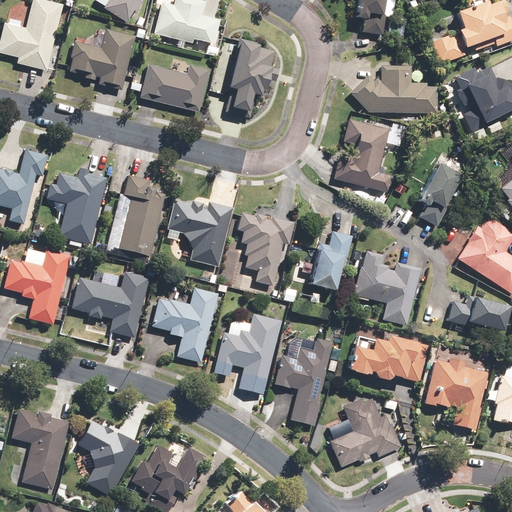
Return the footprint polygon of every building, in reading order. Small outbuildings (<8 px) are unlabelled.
[(45,70),(61,4),(42,0),(31,0),(24,28),(3,23),(0,37),(0,53),(17,58),(16,63),(45,70)] [(107,0),(102,9),(125,22),(132,10),(136,12),(143,0),(107,0)] [(173,0),(172,5),(160,3),(153,33),(191,41),(191,38),(212,43),(217,20),(199,16),(203,0),(173,0)] [(384,14),(391,15),(392,0),(356,0),(355,17),(363,18),(362,33),(382,35),(384,14)] [(487,0),(454,11),(460,28),(455,30),(457,34),(450,37),(448,32),(429,39),(438,64),(463,55),(461,48),(487,39),(490,47),(511,39),(511,26),(502,0),(496,0),(488,3),(487,0)] [(402,35),(404,17),(389,16),(387,34),(402,35)] [(121,90),(134,37),(105,30),(101,48),(74,42),(66,72),(84,76),(84,78),(94,80),(94,76),(99,77),(97,84),(121,90)] [(269,66),(273,51),(256,47),(257,44),(238,39),(223,92),(228,93),(223,112),(247,118),(253,94),(258,95),(260,89),(263,90),(266,80),(272,82),(276,68),(269,66)] [(146,66),(139,98),(197,112),(207,70),(187,65),(185,75),(146,66)] [(461,116),(469,131),(511,109),(511,80),(503,85),(499,77),(494,79),(488,65),(474,72),(472,68),(452,78),(457,89),(454,91),(462,106),(465,104),(469,112),(461,116)] [(375,78),(372,81),(367,76),(349,92),(367,113),(435,114),(436,83),(410,82),(410,67),(380,66),(379,78),(375,78)] [(356,153),(354,159),(338,155),(333,178),(387,191),(390,175),(377,172),(388,129),(347,119),(342,141),(351,143),(349,151),(356,153)] [(7,221),(22,224),(34,174),(41,176),(46,155),(25,149),(19,174),(0,169),(0,205),(10,208),(7,221)] [(459,176),(454,174),(460,164),(441,154),(436,164),(417,199),(423,203),(415,218),(434,228),(444,208),(442,207),(459,176)] [(89,245),(106,178),(87,174),(88,170),(80,168),(77,178),(58,173),(54,187),(49,186),(46,199),(66,204),(58,237),(89,245)] [(152,196),(154,188),(147,187),(148,181),(126,176),(122,195),(130,197),(118,249),(148,256),(162,198),(152,196)] [(511,177),(498,188),(511,206),(511,177)] [(397,182),(392,191),(402,196),(407,188),(397,182)] [(175,239),(177,233),(182,233),(189,246),(182,256),(188,257),(187,261),(217,269),(237,194),(212,187),(209,199),(196,196),(195,200),(191,199),(189,205),(173,200),(164,236),(175,239)] [(254,282),(272,286),(282,244),(287,245),(292,224),(239,212),(235,230),(242,232),(239,242),(245,244),(242,254),(245,255),(242,268),(256,271),(254,282)] [(511,238),(511,232),(492,220),(483,221),(479,228),(476,226),(456,258),(511,293),(511,291),(511,256),(504,251),(511,238)] [(345,257),(350,235),(330,231),(327,245),(317,243),(308,283),(334,289),(341,256),(345,257)] [(52,324),(68,256),(45,250),(41,265),(11,258),(3,289),(20,293),(20,296),(32,299),(28,318),(52,324)] [(378,267),(380,255),(363,251),(353,296),(385,303),(381,321),(405,326),(419,267),(394,262),(392,270),(378,267)] [(133,338),(148,277),(124,271),(120,288),(77,278),(70,309),(87,313),(87,316),(99,319),(100,316),(112,319),(109,332),(133,338)] [(296,289),(283,287),(281,300),(293,302),(296,289)] [(197,361),(216,295),(192,288),(187,305),(158,297),(150,325),(170,331),(169,335),(181,338),(176,355),(197,361)] [(445,321),(465,326),(467,321),(502,330),(508,306),(466,295),(463,304),(451,301),(445,321)] [(251,314),(247,331),(238,329),(237,336),(222,332),(216,362),(242,368),(241,375),(265,380),(279,320),(251,314)] [(357,336),(355,346),(349,370),(370,375),(372,369),(373,370),(373,371),(373,372),(374,373),(374,374),(375,375),(376,376),(377,377),(378,377),(378,378),(379,378),(380,378),(381,379),(382,379),(383,379),(384,379),(385,379),(386,378),(387,378),(388,378),(389,377),(390,376),(391,375),(392,374),(402,377),(401,379),(418,383),(427,345),(386,335),(384,341),(372,338),(372,340),(357,336)] [(314,339),(312,350),(282,343),(272,383),(297,389),(289,419),(314,425),(319,404),(316,403),(324,370),(333,372),(335,361),(327,359),(331,343),(314,339)] [(446,363),(434,361),(424,402),(455,409),(451,423),(474,429),(480,407),(478,407),(486,372),(463,367),(464,360),(447,356),(446,363)] [(511,372),(502,370),(497,389),(489,388),(487,398),(494,400),(490,420),(501,423),(502,419),(511,421),(511,372)] [(399,441),(405,438),(402,432),(396,434),(391,421),(388,423),(384,415),(379,417),(371,397),(362,401),(361,398),(342,406),(352,431),(327,441),(338,468),(357,460),(358,461),(369,457),(368,454),(374,451),(376,457),(401,446),(399,441)] [(383,399),(382,409),(395,410),(396,401),(383,399)] [(50,489),(67,421),(18,408),(10,438),(30,443),(20,481),(50,489)] [(137,444),(90,419),(76,444),(87,450),(93,467),(85,482),(109,495),(137,444)] [(172,452),(156,443),(145,463),(141,460),(128,482),(147,493),(142,501),(161,511),(166,511),(173,502),(168,498),(173,489),(182,494),(203,458),(185,447),(174,466),(167,462),(172,452)] [(259,511),(241,490),(224,505),(230,511),(259,511)] [(66,511),(67,511),(45,502),(44,504),(35,501),(30,511),(66,511)] [(135,511),(114,501),(108,511),(135,511)]
